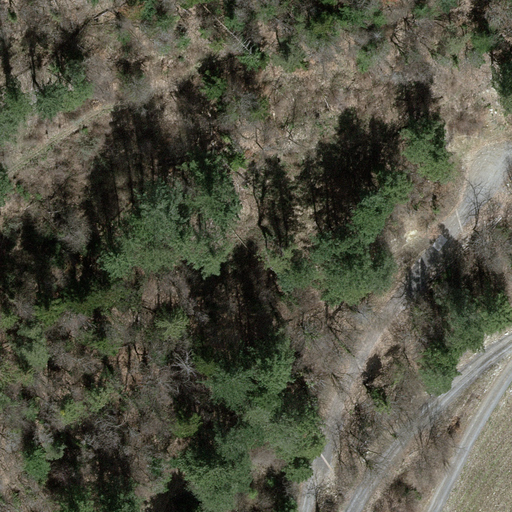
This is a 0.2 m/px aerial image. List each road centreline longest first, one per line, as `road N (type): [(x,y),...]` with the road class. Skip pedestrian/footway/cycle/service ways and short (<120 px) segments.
road 1 (track): [(307,511),(316,469),(366,356),(475,199),(511,160)]
road 2 (track): [(511,345),(421,421),(354,511)]
road 3 (track): [(511,369),(431,511)]
